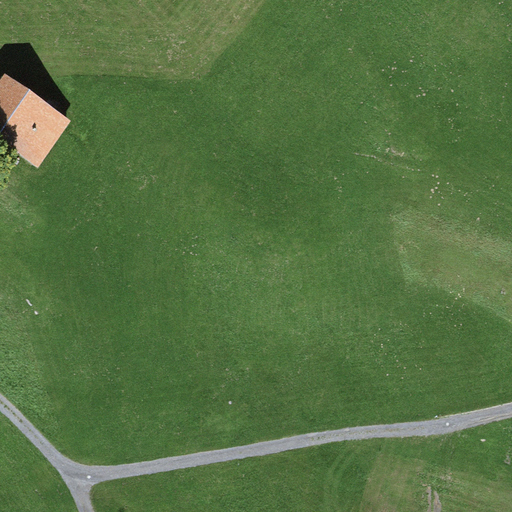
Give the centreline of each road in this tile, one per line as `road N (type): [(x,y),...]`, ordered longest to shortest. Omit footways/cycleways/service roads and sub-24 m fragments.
road 1 (track): [(75,474),(511,402)]
road 2 (track): [(0,398),(75,474),(91,511)]
